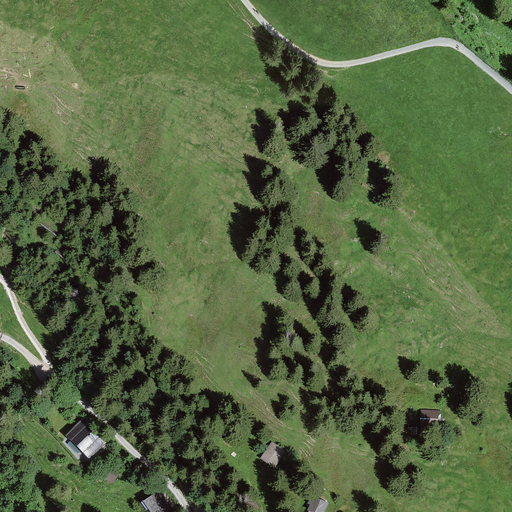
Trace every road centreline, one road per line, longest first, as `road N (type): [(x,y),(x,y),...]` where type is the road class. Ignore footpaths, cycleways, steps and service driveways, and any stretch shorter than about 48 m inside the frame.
road 1 (track): [(324,66),(409,117),(511,246)]
road 2 (track): [(0,338),(86,405),(186,511)]
road 3 (track): [(324,66),(444,46),(511,96)]
